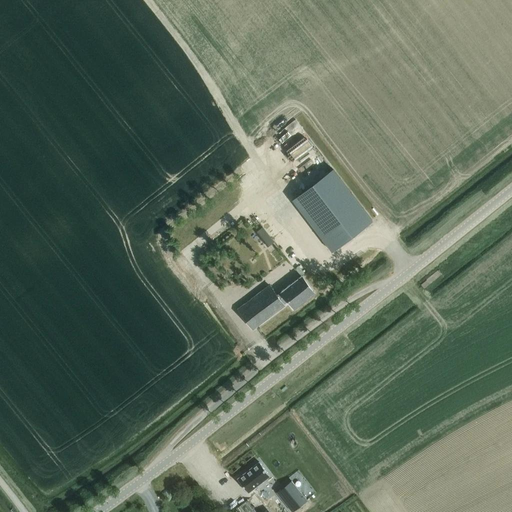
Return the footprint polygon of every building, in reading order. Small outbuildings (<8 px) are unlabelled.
[(261,147),(276,163),(290,151),(275,134),(261,147)] [(313,157),(290,173),(302,189),(325,172),(313,157)] [(332,168),(292,199),(327,246),(332,252),(349,238),(372,221),(371,219),(332,168)] [(276,231),(270,236),(276,244),(282,238),(276,231)] [(269,246),(274,242),(267,235),(262,239),(269,246)] [(294,308),(314,292),(301,275),(276,295),(269,285),(237,309),(252,328),(288,301),(294,308)] [(259,462),(237,479),(248,492),(269,475),(259,462)] [(306,499),(292,481),(277,492),(292,511),(306,499)] [(281,511),(263,491),(248,503),(252,508),(247,511),(281,511)]
